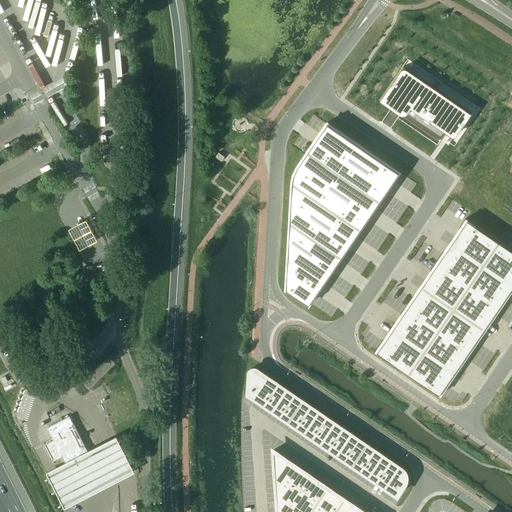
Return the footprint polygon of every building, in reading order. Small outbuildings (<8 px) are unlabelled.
[(408,59),(380,100),(391,108),(382,122),(390,128),(400,114),(398,118),(437,145),(442,137),(454,146),(480,109),(408,59)] [(480,191),(505,208),(511,198),(511,119),(509,118),(495,137),(510,148),(480,191)] [(328,122),(308,150),(380,200),(399,171),(328,122)] [(297,167),(292,181),(361,228),(380,200),(308,150),(297,167)] [(218,152),(215,156),(221,161),(222,160),(224,157),(224,156),(218,152)] [(292,181),(290,220),(342,256),(361,228),(292,181)] [(97,237),(86,216),(76,221),(68,226),(80,247),(87,243),(97,237)] [(466,218),(451,240),(483,261),(498,239),(466,218)] [(290,220),(286,288),(308,304),(342,256),(290,220)] [(511,248),(498,239),(483,261),(511,280),(511,248)] [(451,240),(436,262),(468,283),(483,261),(451,240)] [(511,280),(483,261),(468,283),(499,304),(511,284),(511,280)] [(436,262),(421,285),(453,306),(468,283),(436,262)] [(468,283),(453,306),(484,327),(499,304),(468,283)] [(421,285),(407,307),(438,328),(453,306),(421,285)] [(453,306),(438,328),(469,349),(484,327),(453,306)] [(407,307),(392,330),(423,350),(438,328),(407,307)] [(438,328),(423,350),(454,371),(469,349),(438,328)] [(392,330),(377,352),(408,373),(423,350),(392,330)] [(423,350),(408,373),(439,394),(454,371),(423,350)] [(247,373),(246,392),(255,398),(269,377),(257,369),(254,368),(251,368),(248,370),(247,373)] [(269,377),(255,398),(263,403),(277,383),(269,377)] [(277,383),(263,403),(271,409),(285,388),(277,383)] [(285,388),(271,409),(279,414),(293,394),(285,388)] [(293,394),(279,414),(287,420),(301,399),(293,394)] [(301,399),(287,420),(295,425),(309,405),(301,399)] [(309,405),(295,425),(303,431),(318,410),(309,405)] [(318,410),(303,431),(312,436),(326,416),(318,410)] [(54,440),(45,444),(53,460),(61,456),(66,465),(88,453),(69,416),(47,427),(54,440)] [(326,416),(312,436),(320,442),(334,421),(326,416)] [(334,421),(320,442),(328,448),(342,427),(334,421)] [(342,427),(328,448),(336,453),(350,432),(342,427)] [(350,432),(336,453),(344,459),(358,438),(350,432)] [(116,435),(47,471),(66,506),(135,470),(116,435)] [(358,438),(344,459),(352,464),(366,443),(358,438)] [(366,443),(352,464),(360,470),(374,449),(366,443)] [(374,449),(360,470),(368,475),(382,455),(374,449)] [(310,474),(273,450),(276,490),(292,501),(310,474)] [(382,455),(368,475),(376,481),(390,460),(382,455)] [(390,460),(376,481),(384,486),(399,466),(390,460)] [(399,466),(384,486),(396,494),(401,486),(400,485),(402,483),(403,483),(404,474),(399,466)] [(310,474),(292,501),(309,511),(327,486),(310,474)] [(309,511),(333,511),(344,497),(327,486),(309,511)] [(292,501),(276,490),(277,511),(309,511),(292,501)] [(344,497),(333,511),(358,511),(361,509),(344,497)]
